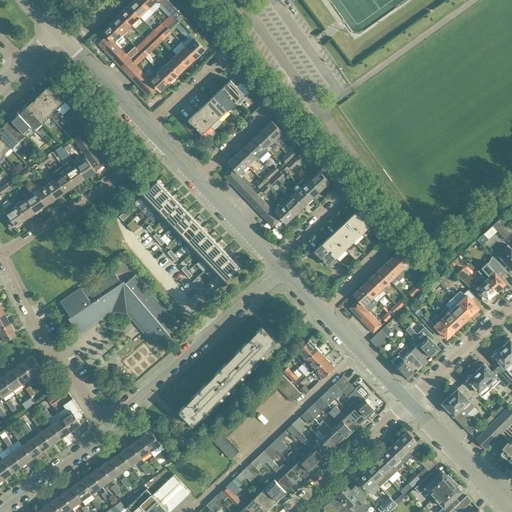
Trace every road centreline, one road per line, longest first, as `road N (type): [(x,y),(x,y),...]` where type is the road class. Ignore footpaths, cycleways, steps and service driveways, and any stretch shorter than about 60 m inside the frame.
road 1 (residential): [(196,179),(266,104),(219,61),(150,128)]
road 2 (residential): [(322,312),(392,245),(391,236),(345,197),(276,262)]
road 3 (residential): [(108,422),(284,270)]
road 4 (residential): [(108,422),(46,340),(0,255)]
road 5 (residential): [(0,255),(118,174),(90,128)]
road 6 (residential): [(290,511),(408,401)]
road 7 (residential): [(511,503),(408,401)]
road 8 (residential): [(408,401),(511,304)]
road 9 (residential): [(0,509),(94,445),(108,422)]
road 10 (residential): [(408,401),(322,312)]
